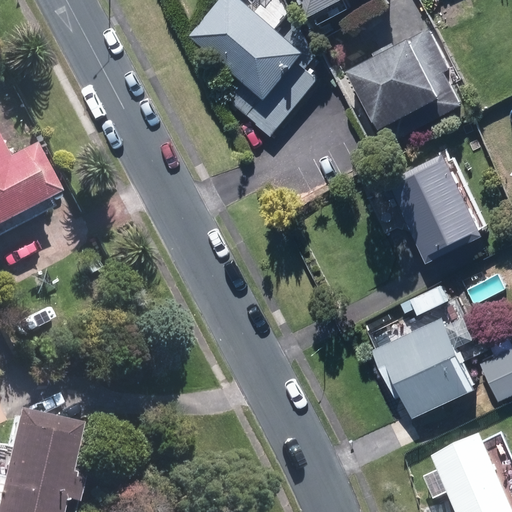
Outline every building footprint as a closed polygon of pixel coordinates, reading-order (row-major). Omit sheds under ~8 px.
[(244,0),(219,0),(189,35),(243,81),(230,96),(273,132),(318,80),(296,61),(304,51),(244,0)] [(428,33),(351,70),(386,143),(464,105),(428,33)] [(0,227),(48,200),(42,190),(51,184),(18,128),(0,138),(0,227)] [(488,211),(449,145),(394,177),(432,243),(488,211)] [(491,275),(474,283),(487,310),(504,302),(491,275)] [(19,349),(67,321),(55,300),(20,321),(18,316),(4,324),(19,349)] [(482,372),(449,308),(384,341),(418,405),(482,372)] [(511,387),(511,347),(492,358),(508,390),(511,387)] [(75,414),(14,401),(5,444),(0,443),(0,511),(68,511),(78,469),(65,466),(75,414)] [(511,511),(511,485),(486,426),(437,447),(465,511),(511,511)]
